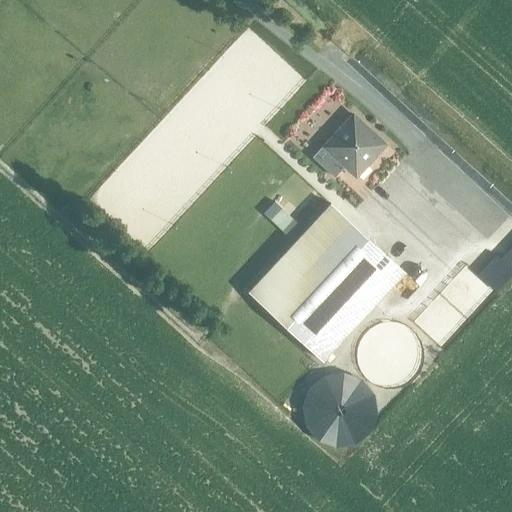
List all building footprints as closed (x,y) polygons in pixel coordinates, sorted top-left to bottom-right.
[(353,116),(341,129),(323,148),(355,177),(384,145),(353,116)] [(323,359),(403,273),(329,204),(249,291),(323,359)] [(280,231),(288,222),(277,213),(270,221),(280,231)] [(511,240),(482,272),(498,288),(511,274),(511,240)] [(323,363),(297,422),(358,449),(384,390),(323,363)]
